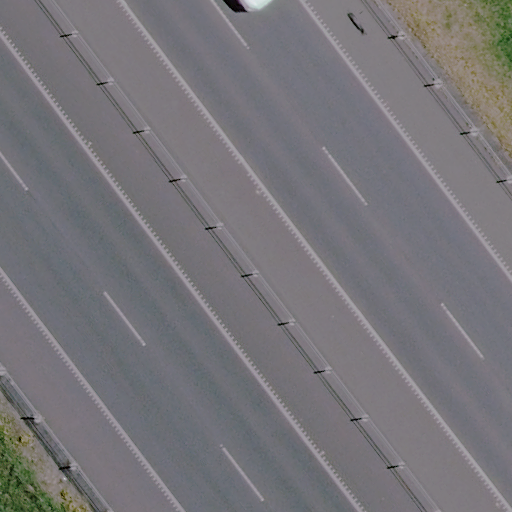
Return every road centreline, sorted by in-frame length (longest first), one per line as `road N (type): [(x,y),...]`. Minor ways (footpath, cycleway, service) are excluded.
road 1 (motorway): [(179,0),(511,480)]
road 2 (motorway): [(292,511),(0,94)]
